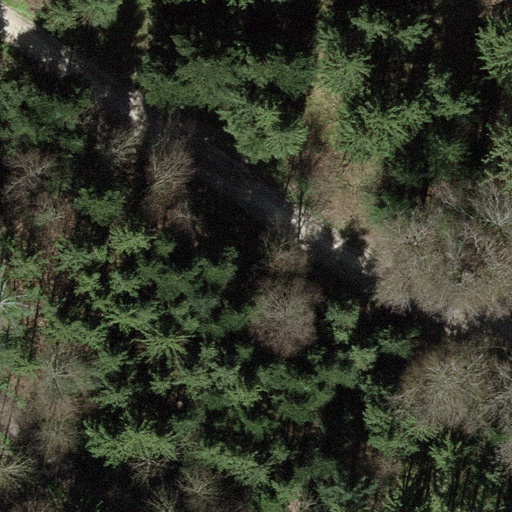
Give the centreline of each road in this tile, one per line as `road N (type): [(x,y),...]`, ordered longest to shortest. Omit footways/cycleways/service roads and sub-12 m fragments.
road 1 (track): [(0,17),(233,198),(453,311),(511,319)]
road 2 (track): [(0,417),(107,511)]
